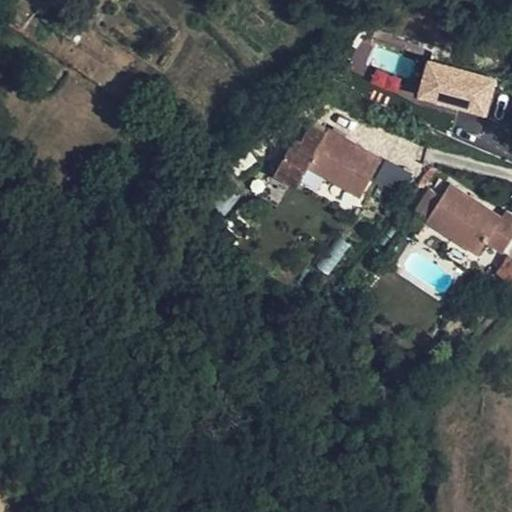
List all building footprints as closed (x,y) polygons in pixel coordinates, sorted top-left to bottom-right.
[(57,4),(50,0),(44,0),(20,31),(30,39),(57,4)] [(81,33),(89,24),(62,7),(56,17),(81,33)] [(426,59),(415,99),(486,118),(497,79),(426,59)] [(382,158),(328,129),(309,165),(361,194),(382,158)] [(320,136),(309,131),(297,153),(307,159),(320,136)] [(381,163),(377,185),(406,191),(410,168),(381,163)] [(456,210),(462,191),(450,183),(441,198),(456,210)] [(425,218),(439,196),(428,189),(414,210),(425,218)] [(456,210),(441,198),(426,219),(479,253),(487,240),(503,251),(511,237),(511,214),(505,210),(501,216),(462,191),(456,210)] [(511,279),(511,260),(506,256),(497,267),(511,279)]
